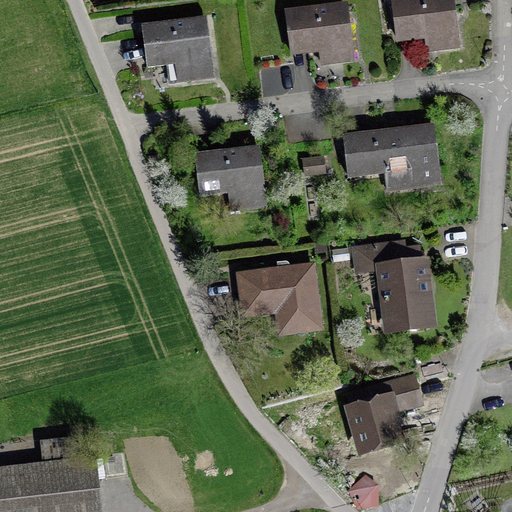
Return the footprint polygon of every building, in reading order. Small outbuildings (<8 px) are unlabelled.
[(441,0),(399,0),(393,1),(398,41),(434,37),(435,50),(458,47),(453,7),(443,8),(441,0)] [(335,8),(287,14),(292,55),(328,50),(330,63),(352,60),(347,20),(338,21),(335,8)] [(198,20),(143,27),(148,68),(169,65),(171,83),(213,78),(207,33),(200,34),(198,20)] [(403,130),(344,137),(348,178),(386,173),(387,191),(440,185),(434,135),(404,139),(403,130)] [(250,149),(194,155),(199,197),(237,193),(239,210),(264,207),(260,163),(251,163),(250,149)] [(323,159),(302,161),(304,177),(324,175),(323,159)] [(402,245),(356,250),(359,271),(381,269),(388,326),(430,321),(424,262),(404,265),(402,245)] [(272,273),(240,277),(244,314),(291,309),(293,331),(319,329),(312,267),(290,270),(287,263),(272,265),(272,273)] [(415,378),(347,397),(361,450),(399,442),(393,421),(399,419),(397,410),(416,405),(419,389),(415,378)] [(97,511),(91,461),(0,471),(0,511),(97,511)] [(365,475),(352,491),(358,506),(377,506),(377,485),(365,475)]
